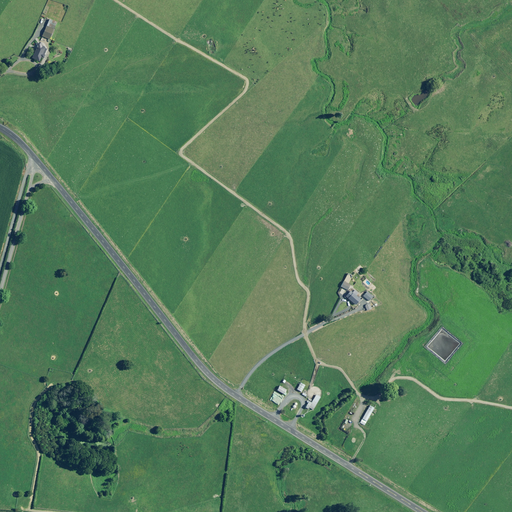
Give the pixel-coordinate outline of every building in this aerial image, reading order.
[(42,36),(49,39),(50,37),(52,37),(58,22),(49,18),(42,36)] [(45,48),(46,47),(41,45),(40,42),(37,44),(38,46),(32,58),(39,61),(41,57),(44,59),(46,55),(48,50),(45,48)] [(350,285),(343,281),(340,287),(347,290),(350,285)] [(358,293),(354,290),(352,292),(350,291),(345,296),(355,305),(360,299),(356,296),(358,293)] [(372,296),(367,291),(363,296),(368,301),(372,296)] [(305,385),(301,383),(297,389),(301,392),(305,385)] [(286,390),(279,386),(277,390),(284,394),(286,390)] [(320,397),(316,395),(313,400),(309,397),(307,402),(308,403),(305,407),(308,409),(309,407),(313,410),(320,397)] [(374,408),(370,405),(360,423),(364,425),(374,408)]
